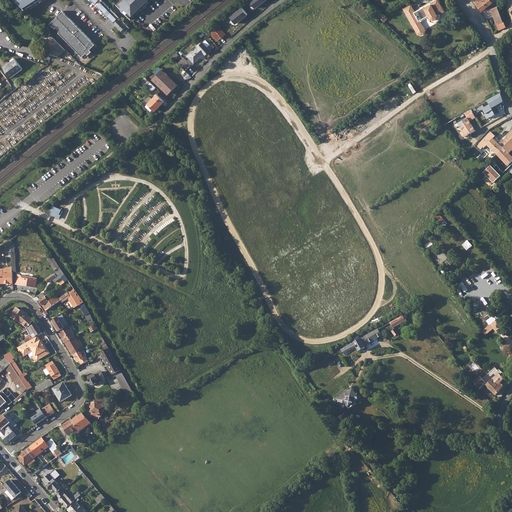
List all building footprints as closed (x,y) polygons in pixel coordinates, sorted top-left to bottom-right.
[(17,0),(25,9),(39,0),(17,0)] [(123,0),(119,4),(132,17),(148,0),(123,0)] [(266,0),(250,0),(248,1),(254,9),(267,0),(266,0)] [(411,6),(403,10),(418,34),(421,35),(424,33),(425,30),(420,21),(428,16),(430,19),(434,20),(437,19),(437,15),(444,11),(436,0),(430,4),(431,5),(424,9),(424,8),(415,13),(411,6)] [(474,0),(473,1),(481,11),(495,1),(494,0),(474,0)] [(103,1),(98,6),(106,14),(114,23),(122,32),(124,30),(126,32),(126,33),(130,29),(120,18),(111,9),(103,1)] [(497,6),(490,9),(498,30),(505,28),(503,21),(502,22),(497,6)] [(242,7),(228,17),(234,25),(248,15),(242,7)] [(63,11),(50,23),(55,28),(57,27),(61,31),(59,32),(83,57),(87,53),(88,55),(97,46),(63,11)] [(221,37),(216,30),(218,29),(215,24),(208,30),(216,41),(221,37)] [(187,55),(189,58),(193,62),(194,63),(204,54),(205,55),(210,50),(207,46),(209,44),(206,40),(187,55)] [(57,43),(49,51),(60,54),(64,50),(57,43)] [(183,58),(177,63),(185,70),(187,68),(190,66),(186,61),(183,58)] [(10,63),(3,68),(6,71),(11,78),(23,69),(16,59),(10,63)] [(162,70),(152,79),(168,94),(178,85),(162,70)] [(145,77),(138,83),(141,86),(143,84),(144,85),(149,81),(145,77)] [(12,89),(0,97),(0,101),(13,91),(12,89)] [(149,96),(145,100),(148,102),(147,104),(155,111),(164,101),(157,94),(152,99),(149,96)] [(483,103),(464,113),(469,122),(475,118),(475,119),(483,114),(483,113),(488,111),(483,103)] [(464,113),(451,121),(456,129),(469,122),(464,113)] [(170,123),(166,126),(175,137),(179,134),(170,123)] [(479,148),(477,150),(481,154),(486,150),(484,149),(487,146),(489,148),(494,152),(497,155),(511,142),(507,137),(500,144),(494,138),(495,137),(490,132),(477,146),(479,148)] [(511,140),(511,142),(497,155),(507,166),(508,165),(510,167),(508,170),(511,173),(511,171),(511,153),(511,155),(508,152),(511,148),(511,140)] [(495,183),(502,176),(492,165),(484,172),(495,183)] [(62,211),(53,207),(51,211),(52,212),(50,215),(59,219),(60,216),(62,216),(64,210),(63,209),(62,211)] [(438,214),(434,216),(440,224),(443,221),(438,214)] [(52,256),(48,259),(55,271),(57,269),(59,271),(61,269),(52,256)] [(1,269),(1,273),(1,280),(2,284),(13,283),(13,272),(13,268),(5,268),(5,269),(1,269)] [(59,271),(46,279),(48,283),(60,275),(65,282),(69,280),(61,269),(59,271)] [(37,279),(18,275),(16,284),(36,287),(37,279)] [(464,282),(460,284),(465,292),(468,290),(464,282)] [(70,295),(60,301),(61,303),(72,296),(75,301),(71,303),(75,308),(81,304),(84,303),(76,291),(76,290),(70,295)] [(45,296),(40,300),(46,311),(60,301),(70,295),(68,292),(59,299),(57,296),(52,300),(49,302),(48,300),(45,296)] [(84,303),(81,304),(83,308),(81,309),(86,316),(90,313),(86,306),(84,303)] [(502,319),(511,313),(511,306),(511,307),(499,314),(502,319)] [(10,318),(27,328),(29,327),(33,320),(27,315),(16,308),(10,318)] [(63,315),(59,317),(65,328),(69,326),(63,315)] [(402,315),(390,322),(393,327),(405,320),(402,315)] [(59,317),(53,321),(59,332),(65,328),(59,317)] [(27,328),(22,331),(23,333),(28,331),(31,335),(24,339),(26,343),(38,336),(42,333),(36,323),(31,327),(30,326),(29,327),(27,328)] [(65,328),(59,332),(65,343),(75,337),(69,326),(65,328)] [(378,329),(341,349),(342,350),(344,355),(357,348),(358,351),(366,347),(365,345),(382,335),(378,329)] [(26,343),(21,346),(24,350),(21,351),(24,357),(33,352),(35,355),(34,356),(34,358),(34,360),(37,360),(38,360),(38,361),(50,353),(42,341),(41,342),(38,336),(26,343)] [(75,337),(65,343),(73,356),(73,355),(80,351),(82,350),(81,348),(75,337)] [(80,351),(73,355),(80,366),(88,361),(87,358),(87,356),(83,349),(82,350),(80,351)] [(100,354),(107,366),(116,361),(112,354),(109,349),(105,351),(100,354)] [(11,352),(5,356),(6,358),(11,364),(15,370),(19,376),(23,374),(15,362),(16,361),(11,352)] [(6,358),(0,363),(0,373),(0,374),(6,369),(11,364),(6,358)] [(53,361),(46,366),(48,368),(47,369),(50,374),(52,377),(53,377),(54,380),(61,375),(59,373),(60,372),(55,364),(53,361)] [(116,361),(107,366),(113,378),(118,375),(117,372),(121,370),(116,361)] [(11,364),(6,369),(22,394),(28,389),(19,376),(15,370),(11,364)] [(121,370),(117,372),(118,375),(130,396),(136,396),(121,370)] [(23,374),(19,376),(28,389),(28,390),(32,387),(29,382),(28,383),(24,377),(28,374),(27,372),(23,374)] [(100,372),(89,378),(94,385),(100,382),(105,379),(101,372),(100,372)] [(491,379),(486,385),(495,394),(504,385),(500,382),(504,378),(498,373),(493,378),(491,376),(489,377),(491,379)] [(479,376),(473,381),(479,388),(482,385),(484,383),(486,385),(491,379),(489,377),(488,376),(485,377),(482,379),(479,376)] [(50,379),(38,386),(40,389),(42,392),(45,390),(49,388),(54,385),(50,379)] [(64,383),(54,389),(61,402),(72,395),(64,383)] [(344,392),(334,398),(341,409),(347,405),(349,408),(357,403),(355,400),(360,397),(353,386),(344,392)] [(2,392),(0,393),(0,408),(7,402),(9,405),(12,402),(3,391),(2,392)] [(94,405),(92,408),(90,413),(93,414),(91,417),(98,420),(100,417),(101,417),(106,406),(96,401),(94,405)] [(42,408),(41,409),(42,410),(43,411),(47,418),(56,413),(50,404),(43,409),(42,408)] [(38,412),(31,416),(37,425),(47,418),(43,411),(39,414),(38,413),(38,412)] [(0,418),(0,429),(2,431),(20,415),(19,414),(10,421),(4,415),(0,418)] [(83,414),(72,421),(79,432),(92,424),(90,421),(83,414)] [(2,431),(0,432),(0,433),(8,443),(17,435),(12,430),(18,425),(16,424),(23,418),(20,415),(2,431)] [(72,421),(71,420),(63,426),(69,436),(75,431),(77,434),(79,432),(72,421)] [(43,438),(31,446),(38,455),(50,447),(43,438)] [(20,458),(23,461),(25,465),(27,463),(34,458),(38,455),(31,446),(24,452),(20,454),(20,458)] [(59,448),(54,451),(58,456),(62,453),(60,449),(59,448)] [(34,458),(27,463),(30,466),(36,462),(34,458)] [(51,474),(55,479),(60,474),(56,469),(51,474)] [(51,490),(52,489),(53,488),(55,490),(57,493),(62,488),(54,479),(55,479),(51,474),(43,481),(48,486),(47,486),(51,490)] [(5,486),(8,490),(15,498),(16,498),(22,492),(11,480),(5,486)] [(15,498),(8,490),(6,492),(13,500),(15,498)] [(57,497),(67,508),(75,501),(79,497),(77,494),(73,498),(68,492),(65,495),(62,492),(57,497)] [(102,494),(95,500),(99,504),(106,499),(102,494)] [(75,501),(67,508),(70,511),(85,511),(82,509),(75,501)] [(405,502),(400,506),(402,510),(408,505),(405,502)]
